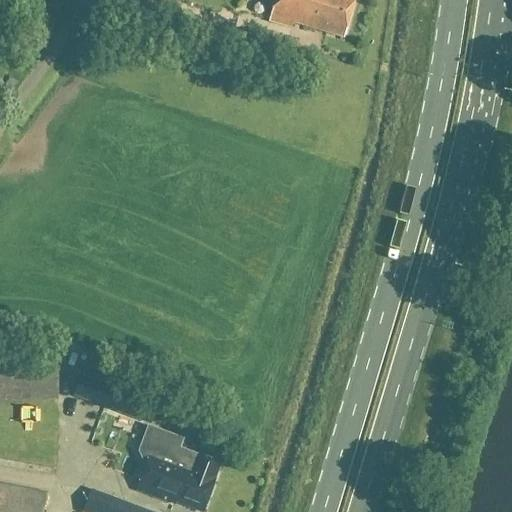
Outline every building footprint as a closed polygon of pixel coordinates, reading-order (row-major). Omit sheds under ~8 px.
[(274,0),(268,22),(292,29),(293,25),(343,39),(354,0),(274,0)] [(109,409),(154,426),(162,406),(116,389),(109,409)] [(194,468),(151,452),(137,492),(175,506),(175,504),(196,511),(201,511),(219,466),(198,458),(194,468)] [(0,511),(43,511),(46,495),(0,486),(0,511)] [(144,511),(92,493),(85,511),(144,511)]
